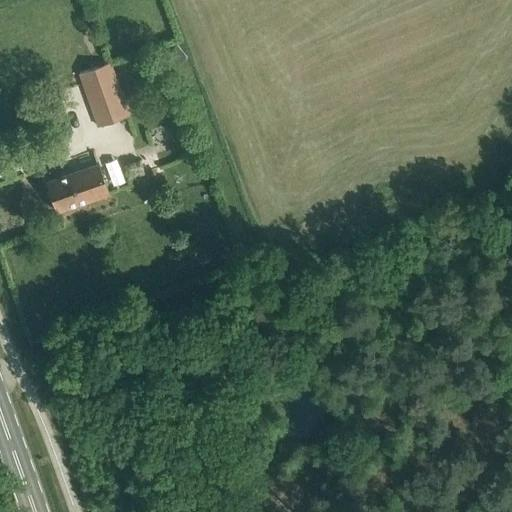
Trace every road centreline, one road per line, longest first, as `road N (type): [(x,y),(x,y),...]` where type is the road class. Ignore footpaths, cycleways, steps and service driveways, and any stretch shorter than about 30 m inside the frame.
road 1 (track): [(511,156),(490,180),(434,212),(0,373)]
road 2 (track): [(241,511),(214,293)]
